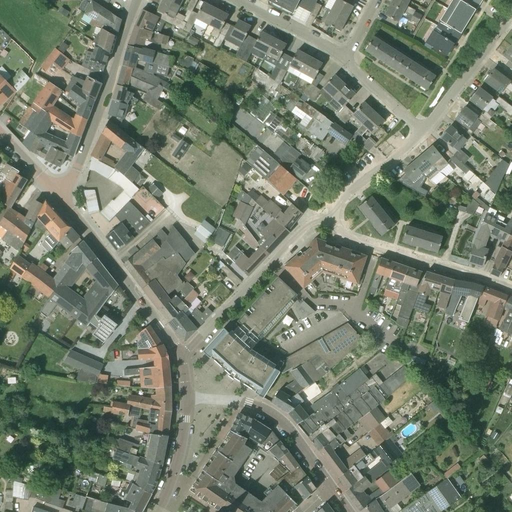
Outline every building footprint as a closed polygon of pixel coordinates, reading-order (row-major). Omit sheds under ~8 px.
[(174,17),(175,18),(182,21),(185,17),(176,12),(179,6),(167,0),(162,0),(157,11),(173,19),(174,17)] [(192,11),(198,0),(197,0),(190,0),(186,9),(188,11),(191,12),(192,11)] [(295,0),(267,0),(266,2),(290,14),(294,5),(310,13),(315,3),(317,1),(315,0),(295,0),(296,0),(295,0)] [(346,19),(353,6),(343,1),(343,0),(328,0),(325,7),(331,10),(331,11),(346,19)] [(392,0),(390,5),(403,12),(406,6),(409,1),(407,0),(392,0)] [(468,21),(476,9),(468,4),(470,0),(452,0),(447,8),(468,21)] [(208,24),(216,9),(203,2),(197,14),(192,11),(191,12),(186,23),(183,30),(187,32),(189,33),(196,19),(208,24)] [(121,20),(94,3),(87,15),(109,28),(109,27),(117,32),(121,20)] [(315,18),(321,6),(315,3),(310,13),(309,15),(315,18)] [(398,22),(400,17),(403,12),(390,5),(384,15),(398,22)] [(468,21),(447,8),(440,21),(437,27),(449,34),(452,28),(461,34),(468,21)] [(230,25),(225,22),(228,15),(216,9),(208,24),(213,27),(210,34),(211,34),(210,36),(216,39),(213,46),(219,49),(223,39),(230,25)] [(152,32),(158,18),(142,10),(134,27),(143,30),(144,30),(152,32)] [(185,17),(182,21),(175,18),(172,24),(183,30),(182,30),(183,30),(186,23),(191,12),(188,11),(185,17)] [(340,32),(346,19),(331,11),(324,23),(340,32)] [(410,22),(410,20),(412,16),(403,12),(400,17),(410,22)] [(414,12),(412,16),(419,20),(422,16),(414,12)] [(111,54),(117,32),(109,27),(109,28),(87,15),(85,14),(82,19),(93,27),(94,26),(95,25),(101,29),(99,36),(97,35),(93,42),(95,44),(109,53),(111,54)] [(223,39),(239,48),(240,48),(241,45),(251,27),(238,20),(234,27),(230,25),(223,39)] [(168,37),(152,32),(144,30),(143,30),(134,27),(127,46),(142,50),(145,41),(158,45),(159,42),(165,44),(168,37)] [(446,39),(449,34),(437,27),(434,31),(432,31),(425,43),(446,56),(453,44),(446,39)] [(261,32),(252,50),(250,53),(263,59),(266,54),(273,38),(261,32)] [(199,40),(192,37),(188,43),(195,47),(199,40)] [(404,56),(373,37),(364,50),(396,70),(404,56)] [(281,54),(286,45),(273,38),(266,54),(278,60),(281,54)] [(102,76),(109,53),(95,44),(92,53),(86,51),(81,67),(102,76)] [(240,60),(246,48),(241,45),(240,48),(239,48),(235,57),(240,60)] [(153,53),(142,50),(127,46),(122,65),(132,68),(135,68),(138,59),(150,63),(153,53)] [(511,69),(511,46),(503,56),(508,61),(505,65),(511,69)] [(252,50),(246,48),(240,60),(246,62),(250,53),(252,50)] [(60,70),(68,59),(60,53),(55,49),(41,67),(46,71),(52,63),(60,70)] [(301,73),(310,57),(297,50),(289,66),(301,73)] [(171,68),(174,57),(154,52),(154,53),(153,53),(150,63),(171,68)] [(189,71),(194,58),(181,54),(176,66),(189,71)] [(281,68),(287,57),(281,54),(278,60),(275,66),(281,68)] [(435,76),(404,56),(396,70),(427,90),(435,76)] [(314,79),(322,64),(310,57),(301,73),(314,79)] [(215,73),(198,62),(192,73),(209,84),(215,73)] [(122,65),(117,85),(126,88),(127,87),(128,85),(147,92),(146,95),(157,100),(163,90),(159,88),(162,81),(151,74),(135,68),(132,68),(122,65)] [(274,81),(281,68),(275,66),(269,77),(274,81)] [(12,77),(2,67),(0,68),(0,97),(3,101),(14,91),(15,93),(26,82),(29,78),(21,70),(7,84),(6,82),(12,77)] [(279,85),(286,71),(281,68),(274,81),(279,84),(279,85)] [(272,98),(276,92),(274,91),(279,84),(274,81),(269,77),(267,76),(266,77),(255,69),(248,81),(259,87),(256,93),(266,99),(269,96),(272,98)] [(511,92),(511,91),(511,84),(509,82),(493,69),(484,81),(496,90),(501,85),(505,88),(511,92)] [(35,82),(45,88),(58,97),(62,91),(49,82),(48,83),(40,78),(36,75),(35,74),(34,74),(33,78),(37,80),(35,82)] [(333,98),(345,85),(334,75),(322,88),(333,98)] [(94,100),(101,83),(88,77),(86,82),(73,77),(69,84),(73,87),(94,100)] [(94,100),(73,87),(69,84),(65,91),(69,94),(68,94),(79,102),(75,111),(78,113),(78,116),(87,120),(94,100)] [(308,98),(315,87),(310,84),(302,95),(308,98)] [(127,103),(132,96),(133,96),(134,94),(126,91),(127,87),(126,88),(117,85),(113,100),(121,103),(122,101),(127,103)] [(333,98),(343,107),(345,106),(355,94),(345,85),(333,98)] [(313,102),(321,91),(315,87),(308,98),(313,102)] [(72,133),(81,137),(84,127),(74,124),(75,123),(51,107),(63,92),(62,91),(58,97),(45,88),(31,109),(37,113),(51,123),(53,124),(54,123),(72,133)] [(511,113),(511,107),(498,97),(495,101),(491,98),(479,88),(475,93),(474,91),(469,97),(471,98),(470,100),(485,112),(483,115),(489,120),(495,112),(494,111),(498,105),(505,110),(504,112),(510,116),(511,113)] [(158,109),(162,103),(157,100),(146,95),(143,100),(155,107),(158,109)] [(328,131),(330,129),(333,124),(325,118),(304,103),(299,99),(293,95),(284,107),(302,120),(299,124),(299,123),(296,126),(304,132),(305,131),(306,132),(307,131),(319,139),(318,141),(320,143),(328,132),(328,131)] [(304,103),(308,98),(302,95),(299,99),(304,103)] [(121,124),(126,109),(129,110),(131,104),(134,106),(138,99),(133,96),(132,96),(127,103),(122,101),(121,103),(113,100),(107,119),(109,120),(112,122),(121,124)] [(363,102),(353,114),(352,115),(362,125),(374,112),(363,102)] [(335,115),(339,120),(349,110),(345,106),(343,107),(335,115)] [(31,109),(30,107),(19,123),(37,137),(39,138),(38,141),(66,154),(73,158),(78,144),(65,139),(64,143),(44,134),(51,123),(37,113),(31,109)] [(473,133),(481,123),(492,131),(496,125),(489,120),(483,115),(479,119),(464,107),(455,119),(473,133)] [(353,114),(349,110),(339,120),(335,125),(340,129),(344,124),(348,119),(352,115),(353,114)] [(372,134),(384,121),(374,112),(362,125),(359,129),(358,128),(356,131),(352,136),(361,145),(366,141),(361,136),(367,129),(372,134)] [(121,147),(129,137),(108,121),(102,133),(97,143),(90,156),(92,157),(98,160),(99,160),(101,156),(106,147),(110,139),(121,147)] [(347,145),(353,138),(333,124),(330,129),(328,131),(328,132),(347,145)] [(467,141),(462,136),(450,126),(441,137),(452,147),(457,151),(453,156),(463,165),(469,159),(460,150),(467,141)] [(307,159),(315,149),(294,133),(286,143),(290,146),(301,154),(300,154),(307,159)] [(180,139),(174,134),(171,138),(177,143),(180,139)] [(63,160),(66,154),(38,141),(39,138),(37,137),(30,152),(45,159),(44,160),(60,167),(61,165),(62,165),(64,161),(63,160)] [(139,174),(140,174),(131,166),(144,149),(129,137),(121,147),(125,151),(111,169),(113,170),(114,169),(118,172),(123,176),(124,177),(132,183),(139,174)] [(182,140),(171,155),(179,160),(189,145),(182,140)] [(307,167),(308,166),(301,160),(299,161),(296,159),(300,154),(301,154),(290,146),(280,159),(283,165),(301,179),(309,169),(307,167)] [(448,164),(442,156),(433,146),(422,154),(434,168),(439,172),(448,164)] [(296,179),(280,166),(276,161),(272,165),(277,170),(274,173),(267,168),(274,160),(258,147),(251,155),(251,154),(245,161),(251,166),(251,167),(267,181),(267,182),(282,195),(296,179)] [(434,168),(422,154),(413,162),(424,176),(425,177),(429,180),(439,172),(434,168)] [(463,165),(453,156),(449,160),(459,169),(465,175),(469,170),(463,165)] [(94,171),(98,161),(98,160),(92,157),(89,170),(94,171)] [(110,168),(113,163),(114,161),(108,158),(104,165),(106,166),(110,168)] [(495,194),(508,165),(501,160),(490,176),(492,177),(495,179),(488,188),(490,189),(495,193),(495,194)] [(97,173),(102,164),(98,161),(94,171),(97,173)] [(415,186),(415,185),(425,177),(424,176),(413,162),(403,171),(415,186)] [(251,168),(245,163),(238,171),(244,176),(251,168)] [(27,180),(18,174),(19,171),(6,164),(0,174),(0,201),(0,202),(12,184),(21,189),(27,180)] [(101,175),(106,166),(104,165),(102,164),(97,173),(101,175)] [(105,178),(111,169),(110,168),(106,166),(101,175),(105,178)] [(111,182),(118,172),(114,169),(113,170),(111,169),(105,178),(111,182)] [(117,185),(124,177),(123,176),(118,172),(111,182),(117,185)] [(139,174),(132,183),(138,188),(145,179),(139,174)] [(121,187),(132,183),(124,177),(117,185),(121,187)] [(150,195),(157,189),(151,183),(145,189),(150,195)] [(8,211),(21,189),(12,184),(0,202),(0,239),(0,240),(7,230),(16,217),(8,211)] [(132,197),(139,189),(124,190),(121,193),(130,200),(132,198),(132,197)] [(474,201),(477,198),(479,194),(475,191),(470,197),(472,199),(474,201)] [(130,200),(121,193),(117,197),(125,205),(128,201),(130,200)] [(240,202),(246,205),(250,198),(245,194),(240,202)] [(288,231),(302,213),(293,205),(282,216),(279,213),(282,210),(269,200),(268,202),(260,195),(255,201),(254,202),(256,204),(270,216),(273,219),(288,231)] [(394,225),(371,196),(358,207),(382,236),(394,225)] [(125,205),(117,197),(113,201),(121,209),(125,205)] [(246,205),(252,208),(256,204),(254,202),(255,201),(250,198),(246,205)] [(479,204),(474,201),(472,199),(466,208),(465,213),(472,215),(479,205),(479,204)] [(19,213),(16,217),(7,230),(0,240),(6,244),(19,253),(33,225),(43,205),(35,200),(26,219),(19,213)] [(58,214),(46,201),(45,200),(43,205),(33,225),(43,232),(47,227),(48,228),(58,214)] [(121,209),(113,201),(112,200),(105,207),(114,216),(114,215),(121,209)] [(246,205),(240,202),(239,201),(232,216),(238,220),(246,205)] [(98,210),(97,205),(87,207),(88,213),(98,210)] [(114,216),(105,207),(100,212),(109,220),(114,216)] [(59,241),(71,228),(58,214),(48,228),(59,241)] [(150,223),(141,214),(124,229),(121,224),(105,237),(117,252),(133,239),(150,223)] [(482,266),(487,251),(481,249),(484,242),(488,233),(505,241),(506,242),(511,228),(511,226),(497,220),(497,219),(486,214),(476,239),(468,262),(482,266)] [(207,241),(216,225),(204,218),(195,233),(207,241)] [(288,231),(273,219),(259,233),(263,236),(257,242),(260,246),(268,254),(289,232),(288,231)] [(124,265),(158,310),(171,301),(170,300),(167,295),(181,284),(182,282),(177,276),(185,264),(185,263),(195,254),(187,245),(188,245),(172,225),(167,236),(161,229),(156,234),(159,238),(124,265)] [(442,237),(407,226),(402,242),(438,253),(442,237)] [(222,247),(229,233),(218,227),(211,242),(222,247)] [(67,249),(79,237),(71,228),(59,241),(67,249)] [(499,277),(511,249),(511,228),(506,242),(505,241),(489,273),(499,277)] [(361,253),(351,250),(350,250),(341,247),(341,246),(335,244),(334,248),(325,244),(326,242),(316,238),(308,245),(310,247),(302,254),(300,251),(295,255),(296,256),(288,262),(287,262),(283,265),(303,289),(311,282),(322,272),(357,284),(360,285),(364,275),(360,273),(366,256),(361,254),(361,253)] [(63,283),(67,277),(68,276),(66,274),(70,268),(76,272),(83,262),(86,266),(96,258),(82,241),(72,251),(74,253),(55,280),(46,274),(45,275),(35,287),(50,298),(61,282),(63,283)] [(268,254),(260,246),(248,259),(243,254),(235,264),(248,276),(268,254)] [(31,265),(17,255),(7,274),(18,282),(22,276),(22,277),(31,265)] [(389,278),(394,263),(381,258),(369,293),(375,295),(382,275),(389,278)] [(45,275),(46,274),(32,263),(31,265),(22,277),(35,287),(45,275)] [(392,299),(397,300),(408,267),(394,263),(389,278),(386,290),(395,292),(392,299)] [(123,292),(102,265),(91,274),(96,281),(86,294),(102,306),(109,296),(116,302),(123,292)] [(414,299),(423,273),(408,267),(397,300),(396,304),(401,306),(398,316),(395,323),(399,327),(405,329),(412,310),(412,308),(414,299)] [(190,280),(195,275),(191,270),(186,275),(190,280)] [(445,309),(454,280),(426,272),(425,273),(423,273),(414,299),(412,308),(428,314),(431,306),(424,304),(430,287),(436,289),(439,290),(443,291),(438,307),(445,309)] [(87,303),(83,301),(64,287),(69,279),(67,277),(63,283),(61,282),(50,298),(39,312),(47,317),(57,303),(76,318),(87,303)] [(274,368),(276,364),(252,349),(294,302),(291,300),(296,295),(277,278),(268,288),(267,288),(266,289),(267,289),(248,309),(247,310),(247,311),(238,321),(241,325),(239,327),(238,326),(233,331),(231,330),(228,333),(224,328),(202,352),(209,358),(210,357),(229,374),(228,375),(227,376),(233,380),(233,379),(233,378),(255,392),(254,393),(262,398),(278,371),(274,368)] [(473,310),(476,304),(477,304),(479,297),(480,297),(484,287),(472,283),(454,280),(445,309),(443,314),(452,316),(467,323),(473,310)] [(178,307),(193,290),(194,289),(186,282),(184,284),(184,285),(184,286),(176,297),(171,301),(158,310),(168,323),(181,311),(178,307)] [(507,296),(484,287),(480,297),(479,297),(477,304),(484,307),(486,300),(490,302),(485,316),(487,317),(485,324),(495,327),(498,321),(503,308),(507,296)] [(189,320),(187,318),(184,314),(189,309),(187,307),(198,295),(193,290),(178,307),(181,311),(168,323),(176,332),(189,320)] [(87,326),(89,322),(97,328),(92,334),(104,342),(117,325),(104,315),(101,319),(96,315),(102,306),(86,294),(82,298),(84,300),(83,301),(87,303),(76,318),(83,323),(87,326)] [(511,297),(507,296),(503,308),(508,310),(504,322),(510,325),(507,332),(511,334),(511,297)] [(301,320),(315,312),(303,301),(295,310),(301,320)] [(185,341),(197,329),(212,313),(207,308),(202,314),(196,308),(187,318),(189,320),(176,332),(182,341),(185,341)] [(356,333),(347,323),(342,326),(349,337),(355,333),(356,333)] [(150,347),(162,345),(149,325),(137,335),(141,341),(146,340),(150,347)] [(349,337),(342,326),(337,329),(343,340),(349,337)] [(343,340),(337,329),(332,332),(338,343),(343,340)] [(338,343),(332,332),(326,335),(333,346),(338,343)] [(355,333),(349,337),(343,340),(338,343),(333,346),(327,350),(321,339),(318,341),(324,352),(329,360),(332,358),(328,352),(332,350),(336,347),(341,345),(345,342),(351,338),(357,335),(355,333)] [(357,335),(351,338),(356,347),(364,341),(358,334),(357,335)] [(333,346),(326,335),(321,338),(321,339),(327,350),(333,346)] [(351,338),(345,342),(351,351),(356,347),(351,338)] [(74,348),(92,355),(95,347),(77,340),(74,348)] [(324,352),(318,341),(318,340),(311,343),(318,355),(324,352)] [(345,342),(341,345),(346,355),(351,351),(345,342)] [(318,355),(311,343),(305,347),(312,359),(318,355)] [(155,362),(155,366),(168,365),(167,357),(167,355),(162,345),(150,347),(137,348),(138,361),(155,359),(155,362)] [(341,345),(336,347),(342,358),(346,355),(341,345)] [(312,359),(305,347),(300,350),(307,362),(308,361),(312,359)] [(336,347),(332,350),(339,361),(342,358),(336,347)] [(74,367),(80,354),(71,350),(63,362),(74,367)] [(307,362),(300,350),(296,352),(302,364),(307,362)] [(332,350),(328,352),(332,358),(335,364),(339,361),(332,350)] [(109,351),(107,353),(104,362),(114,361),(114,351),(109,351)] [(302,364),(296,352),(291,355),(298,367),(302,364)] [(324,352),(318,355),(324,362),(329,360),(326,354),(324,352)] [(85,372),(90,359),(80,354),(74,367),(85,372)] [(329,369),(324,362),(318,355),(312,359),(308,361),(307,362),(302,364),(298,367),(293,370),(291,371),(297,378),(286,385),(286,386),(279,390),(270,402),(287,413),(294,408),(288,400),(296,394),(297,393),(304,388),(314,383),(320,377),(330,370),(329,369)] [(298,367),(291,355),(286,358),(293,370),(298,367)] [(329,369),(335,364),(332,358),(329,360),(324,362),(329,369)] [(97,377),(103,364),(90,359),(85,372),(97,377)] [(155,388),(170,386),(168,365),(155,366),(151,366),(152,367),(139,368),(141,387),(152,388),(155,388)] [(414,377),(404,366),(399,370),(408,381),(414,377)] [(359,368),(338,385),(347,396),(368,379),(359,368)] [(402,386),(408,381),(399,370),(393,374),(402,386)] [(346,429),(352,425),(357,420),(376,406),(385,400),(391,394),(382,383),(375,374),(368,379),(347,396),(331,409),(335,413),(324,423),(307,438),(312,443),(319,451),(338,434),(339,434),(346,429)] [(396,390),(402,386),(393,374),(387,379),(396,390)] [(387,379),(382,383),(391,394),(396,390),(387,379)] [(486,379),(483,385),(490,389),(494,383),(486,379)] [(324,423),(335,413),(331,409),(347,396),(338,385),(324,397),(328,403),(317,411),(308,416),(296,424),(307,438),(324,423)] [(511,392),(511,386),(507,385),(503,395),(510,398),(511,392)] [(158,410),(171,412),(170,386),(155,388),(155,395),(151,395),(151,398),(128,395),(127,404),(126,404),(141,407),(150,409),(158,410)] [(298,405),(303,401),(296,394),(288,400),(294,408),(287,413),(296,424),(308,416),(298,405)] [(317,411),(328,403),(324,397),(312,405),(317,411)] [(436,410),(443,418),(450,412),(438,397),(430,403),(436,410)] [(126,404),(127,404),(113,401),(112,408),(104,407),(103,411),(111,413),(110,414),(127,417),(128,415),(131,416),(132,416),(139,417),(140,417),(141,407),(126,404)] [(382,423),(386,419),(376,406),(357,420),(368,434),(382,423)] [(169,424),(171,412),(158,410),(150,409),(148,421),(156,423),(169,424)] [(253,419),(240,414),(237,415),(230,430),(247,438),(250,428),(253,419)] [(168,436),(169,428),(169,424),(156,423),(148,421),(147,420),(142,419),(139,418),(139,417),(132,416),(131,416),(129,428),(143,432),(149,433),(168,436)] [(254,420),(253,419),(250,428),(247,438),(247,439),(251,442),(253,440),(261,444),(265,438),(274,445),(279,441),(270,430),(254,420)] [(382,423),(368,434),(371,437),(378,447),(384,441),(389,438),(393,434),(394,434),(391,432),(389,433),(385,428),(382,423)] [(339,434),(338,434),(319,451),(329,464),(337,458),(333,453),(337,450),(335,448),(344,441),(351,436),(346,429),(339,434)] [(247,439),(247,438),(230,430),(216,450),(215,450),(212,455),(211,455),(205,464),(201,470),(202,470),(189,490),(213,507),(214,507),(219,511),(220,509),(224,511),(291,511),(293,511),(293,510),(298,506),(285,492),(278,485),(261,502),(235,484),(234,476),(252,450),(244,445),(247,439)] [(165,450),(168,436),(149,433),(143,432),(140,444),(149,447),(165,450)] [(457,439),(463,447),(470,440),(464,433),(457,439)] [(393,444),(394,443),(398,440),(393,434),(389,438),(393,444)] [(162,465),(165,450),(149,447),(140,444),(139,446),(119,438),(118,441),(107,437),(104,444),(115,449),(135,456),(162,465)] [(276,461),(288,452),(279,441),(274,445),(266,452),(276,461)] [(400,455),(395,449),(392,451),(384,441),(379,445),(378,447),(374,449),(374,450),(379,456),(382,460),(387,466),(389,464),(400,455)] [(158,478),(162,465),(135,456),(115,449),(113,459),(114,459),(113,463),(127,468),(128,464),(142,470),(141,473),(158,478)] [(366,456),(360,449),(343,461),(339,456),(337,458),(329,464),(338,477),(366,456)] [(59,451),(60,460),(68,459),(67,450),(59,451)] [(291,471),(299,466),(288,452),(276,461),(288,473),(290,471),(291,471)] [(358,471),(374,460),(369,454),(366,456),(338,477),(347,490),(362,477),(358,471)] [(490,460),(485,454),(479,459),(484,465),(490,460)] [(390,466),(389,464),(387,466),(382,460),(362,477),(347,490),(345,491),(360,511),(371,502),(366,495),(365,496),(361,491),(371,483),(390,466)] [(441,475),(444,480),(447,478),(461,468),(457,463),(441,475)] [(304,500),(316,489),(307,477),(299,466),(291,471),(290,471),(288,473),(285,475),(294,486),(285,492),(298,506),(304,500)] [(158,478),(141,473),(141,474),(129,470),(128,473),(134,475),(131,482),(131,483),(151,494),(155,486),(158,478)] [(391,470),(374,482),(380,489),(384,493),(399,481),(391,470)] [(398,511),(402,510),(397,503),(420,486),(410,473),(399,481),(385,492),(386,493),(374,501),(374,500),(371,502),(360,511),(398,511)] [(236,481),(244,486),(249,479),(242,474),(236,481)] [(104,487),(107,477),(98,475),(96,483),(95,484),(104,487)] [(440,511),(461,498),(447,478),(444,480),(427,493),(402,510),(398,511),(440,511)] [(29,497),(31,487),(13,481),(13,483),(13,491),(13,497),(27,500),(28,497),(29,497)] [(141,511),(151,494),(131,483),(130,482),(126,489),(122,489),(118,496),(132,502),(128,509),(137,511),(141,511)] [(48,491),(37,488),(35,498),(44,502),(56,506),(61,490),(50,486),(48,491)] [(37,488),(31,487),(29,497),(35,498),(37,488)] [(13,497),(13,491),(6,490),(6,497),(4,511),(3,511),(12,511),(13,497)] [(82,510),(86,498),(75,494),(71,506),(82,510)] [(89,511),(90,511),(91,508),(94,500),(86,498),(82,510),(89,511)] [(104,511),(107,504),(94,500),(91,508),(104,511)] [(137,511),(128,509),(107,503),(107,504),(104,511),(137,511)] [(333,511),(327,503),(316,511),(333,511)]
